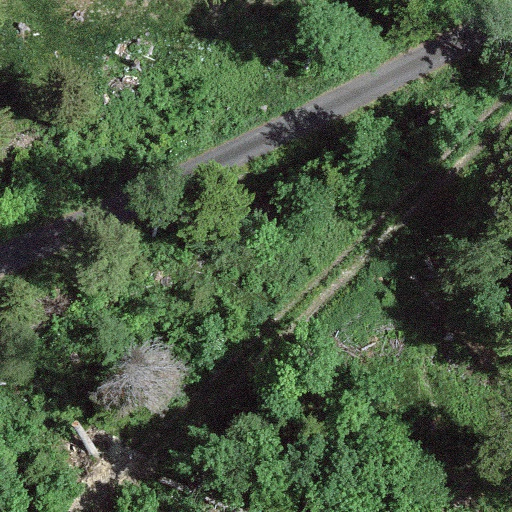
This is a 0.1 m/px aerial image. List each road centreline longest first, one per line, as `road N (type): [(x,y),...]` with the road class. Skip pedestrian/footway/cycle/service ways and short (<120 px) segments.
road 1 (track): [(511,107),(82,511)]
road 2 (unclassified): [(511,29),(0,244)]
